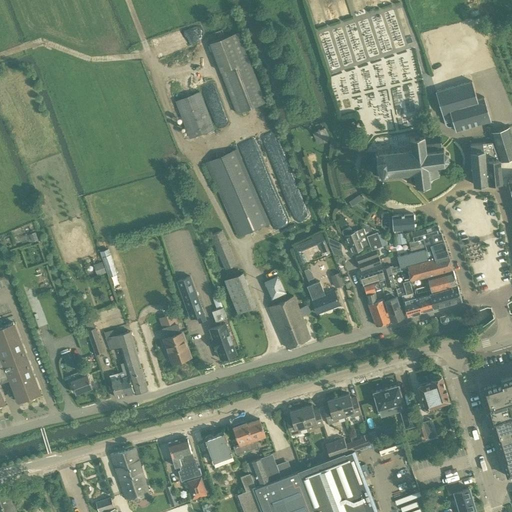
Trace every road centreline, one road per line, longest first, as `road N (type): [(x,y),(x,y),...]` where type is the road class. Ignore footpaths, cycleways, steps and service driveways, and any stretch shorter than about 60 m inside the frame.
road 1 (unclassified): [(0,434),(471,303)]
road 2 (tertiary): [(0,475),(449,349)]
road 3 (track): [(235,239),(187,154),(127,0)]
road 4 (residential): [(511,240),(498,191),(466,189),(439,207),(471,303)]
road 5 (residential): [(497,511),(449,349)]
road 6 (track): [(148,53),(91,59),(42,42),(0,56)]
